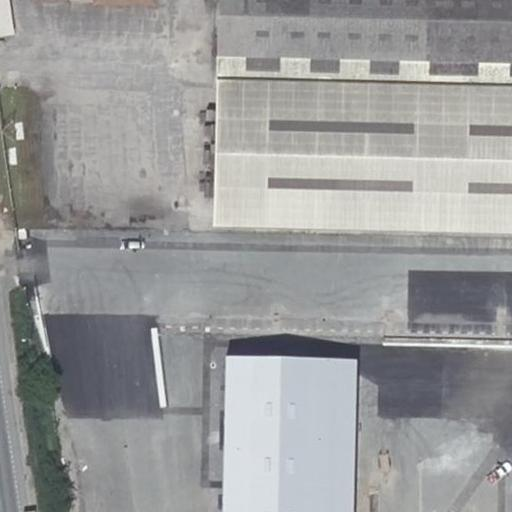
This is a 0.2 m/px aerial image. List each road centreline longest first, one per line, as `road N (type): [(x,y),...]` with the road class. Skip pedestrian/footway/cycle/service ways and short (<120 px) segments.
road 1 (unknown): [(0,67),(184,62),(192,253)]
road 2 (unknown): [(192,253),(511,252)]
road 3 (unknown): [(192,253),(171,511)]
road 4 (unknown): [(370,511),(370,479),(388,437),(511,438)]
road 5 (unknown): [(0,261),(192,253)]
